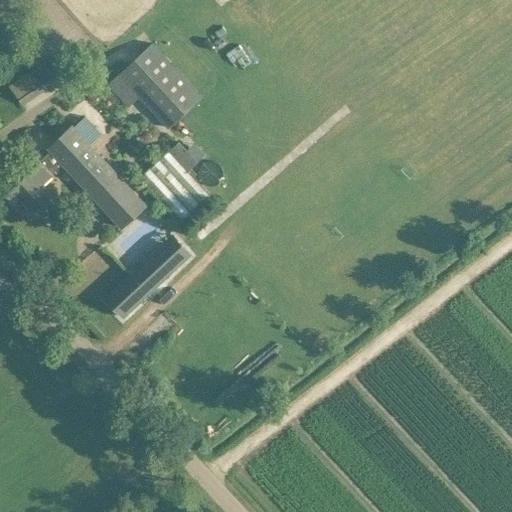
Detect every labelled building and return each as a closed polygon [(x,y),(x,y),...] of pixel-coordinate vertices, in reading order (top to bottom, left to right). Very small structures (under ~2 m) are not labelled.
[(214,33),(203,40),(211,53),(222,46),(214,33)] [(154,42),(107,83),(129,107),(140,97),(167,127),(202,95),(154,42)] [(10,84),(24,105),(63,80),(48,59),(10,84)] [(98,123),(110,137),(119,129),(107,115),(98,123)] [(51,151),(44,157),(56,170),(63,163),(86,188),(111,165),(92,144),(102,134),(86,116),(75,126),(73,124),(48,146),(49,148),(51,151)] [(169,151),(141,176),(183,221),(210,196),(187,171),(169,151)] [(33,152),(0,182),(0,185),(15,201),(18,198),(20,196),(33,210),(51,194),(42,184),(43,184),(54,174),(53,173),(56,170),(44,157),(41,160),(38,157),(33,152)] [(137,214),(148,204),(111,165),(86,188),(123,227),(137,214)] [(156,250),(130,274),(148,293),(173,269),(156,250)] [(108,262),(98,270),(109,282),(119,274),(108,262)]
